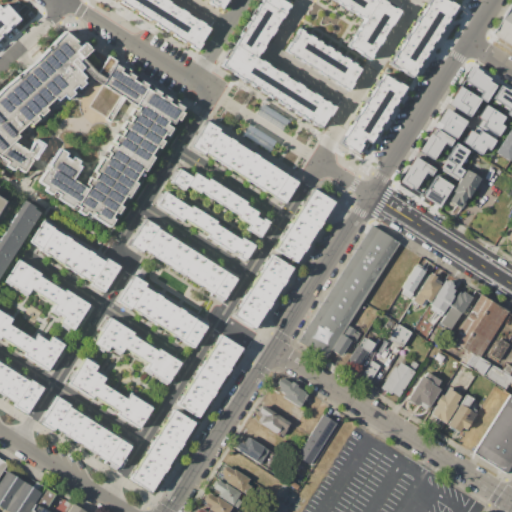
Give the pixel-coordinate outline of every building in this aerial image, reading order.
[(0,0),(0,33),(18,17),(1,0),(0,0)] [(167,0),(208,26),(195,47),(122,0),(167,0)] [(206,0),(219,8),(224,0),(206,0)] [(278,0),(285,4),(251,58),(330,108),(318,126),(219,64),(259,0),(278,0)] [(375,0),(333,0),(364,19),(375,0)] [(382,0),(375,0),(364,19),(347,46),(367,58),(397,9),(382,0)] [(427,0),(389,62),(409,75),(452,4),(445,0),(427,0)] [(511,2),(511,46),(492,34),(511,2)] [(297,30),(358,67),(345,88),(284,51),(297,30)] [(0,91),(63,32),(88,50),(80,57),(93,71),(102,77),(113,62),(182,109),(108,227),(35,184),(58,147),(81,162),(72,181),(84,187),(134,107),(123,100),(110,121),(88,106),(102,83),(90,77),(83,68),(78,72),(84,80),(65,98),(62,94),(13,140),(26,148),(31,141),(38,146),(21,174),(0,161),(0,91)] [(471,66),(463,79),(481,90),(476,97),(483,102),(496,82),(471,66)] [(381,73),(401,85),(360,152),(340,140),(381,73)] [(511,91),(500,84),(492,98),(508,108),(504,114),(510,118),(511,115),(511,91)] [(458,85),(447,102),(467,114),(476,97),(458,85)] [(261,103),(288,120),(281,130),(255,113),(261,103)] [(484,104),(504,115),(499,123),(502,126),(497,134),(480,125),(483,120),(477,116),(484,104)] [(444,107),(432,125),(453,138),(464,120),(444,107)] [(206,120),(191,142),(281,202),(296,179),(206,120)] [(249,125),(275,141),(269,151),(243,134),(249,125)] [(511,125),(495,153),(507,160),(511,151),(511,125)] [(459,142),(478,154),(483,147),(487,150),(493,140),(478,130),(475,133),(468,128),(459,142)] [(434,129),(451,140),(447,145),(441,141),(431,158),(417,150),(427,133),(431,135),(434,129)] [(453,142),(437,168),(456,180),(463,170),(454,165),(464,149),(453,142)] [(397,181),(411,190),(423,172),(427,174),(430,169),(413,158),(397,181)] [(480,178),(460,208),(448,201),(453,192),(451,191),(466,169),(480,178)] [(171,182),(178,170),(190,177),(193,171),(256,212),(254,215),(266,223),(258,237),(245,229),(249,224),(187,184),(184,189),(171,182)] [(436,206),(420,195),(434,175),(450,185),(436,206)] [(312,189),(331,201),(292,261),(273,249),(312,189)] [(157,205),(165,192),(251,245),(242,259),(157,205)] [(0,244),(27,203),(40,211),(0,272),(0,244)] [(130,244),(221,301),(236,278),(145,220),(130,244)] [(44,221),(117,266),(103,289),(30,244),(44,221)] [(371,225),(398,243),(324,359),(305,346),(301,336),(371,225)] [(269,255),(289,268),(250,327),(230,314),(269,255)] [(19,262),(90,306),(74,332),(59,323),(63,316),(51,309),(54,303),(30,287),(27,291),(9,280),(19,262)] [(426,269),(406,301),(399,296),(403,289),(401,287),(415,263),(426,269)] [(440,285),(429,302),(424,299),(420,306),(411,301),(429,272),(436,276),(433,281),(440,285)] [(133,276),(117,300),(187,347),(203,324),(133,276)] [(453,296),(447,305),(440,317),(428,310),(431,305),(429,304),(444,280),(446,281),(447,279),(452,282),(451,285),(452,286),(450,289),(453,290),(451,294),(453,296)] [(471,297),(460,314),(459,313),(449,329),(439,323),(450,307),(447,305),(453,296),(455,297),(457,293),(460,294),(462,291),(471,297)] [(480,294),(508,312),(480,356),(479,358),(466,350),(451,341),(480,294)] [(0,310),(13,318),(10,323),(33,336),(35,332),(47,339),(50,334),(63,342),(47,368),(0,339),(0,310)] [(109,317),(180,363),(166,384),(145,371),(150,363),(123,346),(119,353),(108,346),(105,352),(92,344),(109,317)] [(401,346),(388,338),(397,324),(410,332),(401,346)] [(347,325),(360,334),(355,341),(353,340),(347,349),(346,349),(341,357),(331,351),(347,325)] [(220,336),(241,349),(152,490),(131,477),(220,336)] [(347,360),(356,345),(359,347),(365,338),(373,344),(364,359),(361,358),(356,366),(347,360)] [(511,381),(509,386),(507,385),(504,390),(458,362),(466,350),(479,358),(480,356),(511,376),(511,381)] [(86,354),(67,384),(142,430),(156,407),(134,394),(129,401),(101,384),(105,377),(97,372),(102,364),(86,354)] [(379,366),(367,383),(359,378),(371,360),(379,366)] [(398,397),(391,393),(390,395),(380,388),(394,366),(396,367),(399,362),(408,367),(412,360),(418,364),(413,371),(414,372),(398,397)] [(0,365),(39,389),(27,409),(0,392),(0,365)] [(405,400),(421,375),(423,377),(426,372),(439,381),(435,387),(439,389),(428,407),(426,406),(424,409),(417,405),(416,406),(405,400)] [(307,394),(298,409),(281,398),(284,394),(277,390),(279,387),(277,386),(278,384),(275,383),(279,378),(281,379),(282,377),(290,382),(291,381),(297,385),(296,387),(307,394)] [(446,424),(430,414),(436,404),(435,403),(440,394),(442,396),(448,387),(451,389),(451,390),(460,396),(455,404),(457,405),(446,424)] [(446,425),(465,394),(471,398),(467,406),(477,412),(465,430),(461,427),(458,432),(446,425)] [(508,394),(511,396),(511,461),(505,473),(472,452),(508,394)] [(56,398),(44,417),(120,464),(132,445),(56,398)] [(261,405),(288,422),(285,428),(286,429),(280,438),(256,423),(262,414),(258,411),(261,405)] [(322,415),(335,423),(309,465),(295,457),(322,415)] [(268,450),(259,464),(234,449),(238,441),(243,444),(247,437),(268,450)] [(245,495),(224,482),(225,480),(221,478),(222,475),(221,475),(226,466),(232,470),(233,469),(249,478),(246,483),(251,486),(245,495)] [(24,482),(6,511),(3,510),(0,508),(0,480),(6,471),(24,482)] [(240,493),(236,499),(241,501),(236,508),(217,496),(219,492),(212,488),(217,480),(223,484),(224,483),(240,493)] [(7,511),(6,511),(24,482),(31,486),(36,481),(44,487),(34,503),(30,511),(29,511),(7,511)] [(34,503),(44,487),(55,494),(45,510),(34,503)] [(231,506),(227,511),(210,511),(207,510),(208,508),(203,505),(205,503),(203,501),(209,493),(215,497),(216,496),(231,506)] [(34,503),(45,510),(48,511),(32,511),(30,511),(34,503)] [(86,511),(66,511),(72,503),(86,511)]
